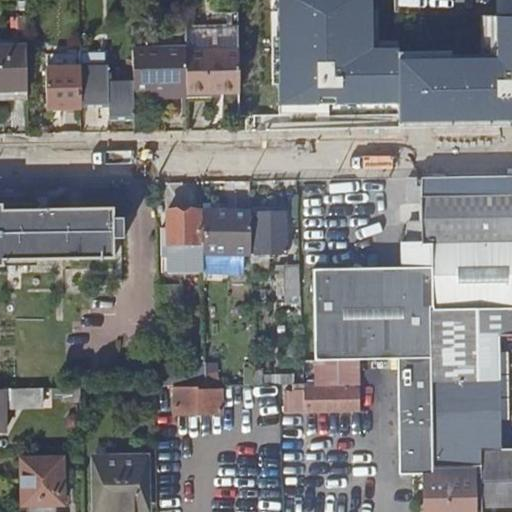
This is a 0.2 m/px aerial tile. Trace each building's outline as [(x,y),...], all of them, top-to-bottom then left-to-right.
[(371,0),(277,0),(280,106),(400,103),(401,129),(511,126),(511,18),(483,17),(484,57),(452,58),(452,53),(399,55),(398,49),(373,50),(371,0)] [(183,51),(183,54),(184,92),(238,91),(237,28),(183,29),(183,51)] [(0,47),(0,91),(25,91),(24,47),(0,47)] [(103,50),(77,50),(78,66),(103,64),(103,50)] [(131,53),(132,82),(132,89),(151,90),(151,98),(184,98),(184,92),(183,54),(183,51),(131,53)] [(78,66),(78,70),(78,104),(103,104),(104,117),(132,116),(132,89),(132,82),(103,82),(103,64),(78,66)] [(43,110),(78,109),(78,104),(78,70),(43,71),(43,110)] [(511,175),(420,178),(422,232),(511,229),(511,175)] [(36,199),(5,200),(5,207),(66,206),(66,187),(36,188),(36,199)] [(0,203),(0,264),(4,265),(3,259),(117,258),(117,238),(126,239),(126,219),(117,219),(117,209),(3,210),(3,204),(0,203)] [(200,212),(168,212),(168,244),(200,244),(200,212)] [(250,214),(205,215),(206,256),(251,255),(250,214)] [(253,255),(251,255),(251,264),(259,263),(259,260),(270,260),(270,256),(287,256),(287,215),(253,214),(253,255)] [(483,472),(484,511),(511,509),(511,451),(501,452),(497,335),(511,334),(511,229),(422,232),(423,246),(402,247),(402,266),(311,269),(313,311),(314,362),(395,360),(397,413),(398,455),(399,472),(424,471),(425,511),(478,511),(478,472),(483,472)] [(298,299),(298,268),(280,269),(280,299),(298,299)] [(360,385),(304,386),(304,397),(305,416),(360,415),(360,385)] [(173,394),(174,408),(221,414),(221,394),(206,394),(205,389),(193,389),(193,393),(173,394)] [(9,392),(0,391),(0,427),(8,428),(9,407),(9,392)] [(47,397),(9,392),(9,407),(46,408),(47,397)] [(149,509),(148,455),(97,456),(98,509),(149,509)] [(65,505),(64,457),(23,458),(25,505),(65,505)]
